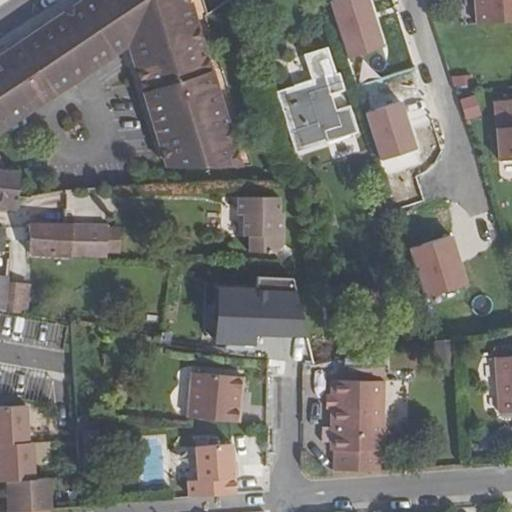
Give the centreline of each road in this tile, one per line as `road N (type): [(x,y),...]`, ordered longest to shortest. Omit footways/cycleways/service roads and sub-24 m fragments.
road 1 (residential): [(511,480),(277,500)]
road 2 (residential): [(413,0),(479,202)]
road 3 (residential): [(137,511),(277,500)]
